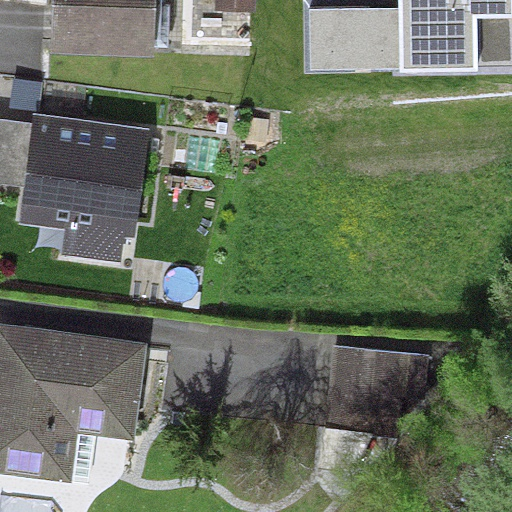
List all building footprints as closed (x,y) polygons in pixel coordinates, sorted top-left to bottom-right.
[(146,7),(146,0),(54,0),(53,45),(145,48),(145,46),(164,47),(165,8),(146,7)] [(511,44),(511,0),(402,0),(404,65),(511,62),(511,44)] [(145,134),(37,120),(25,216),(72,222),(68,251),(115,257),(119,229),(132,231),(145,134)] [(92,430),(125,434),(136,350),(0,332),(0,468),(86,480),(92,430)] [(390,438),(398,356),(335,349),(327,432),(390,438)]
